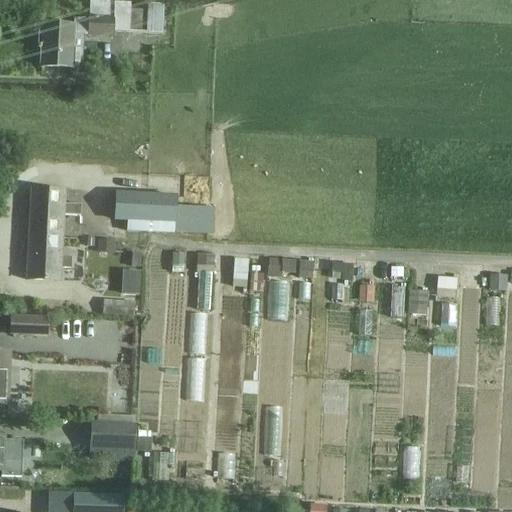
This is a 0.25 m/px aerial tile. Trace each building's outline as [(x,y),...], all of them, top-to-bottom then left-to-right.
[(88,11),(87,27),(39,25),(39,38),(41,39),(40,68),(70,70),(71,50),(82,50),(82,38),(112,39),(112,34),(162,36),(163,14),(88,11)] [(29,236),(60,238),(61,217),(79,217),(79,206),(61,206),(62,192),(32,191),(29,236)] [(176,197),(148,196),(114,194),(113,220),(126,221),(126,233),(199,237),(200,208),(176,206),(176,197)] [(26,281),(58,282),(59,269),(69,270),(69,259),(59,258),(60,238),(29,236),(28,257),(26,281)] [(134,303),(103,301),(101,317),(133,319),(134,303)] [(10,318),(10,336),(46,337),(46,319),(10,318)] [(9,353),(0,352),(0,405),(7,406),(9,353)] [(134,452),(135,426),(91,424),(90,450),(134,452)] [(0,437),(0,472),(0,478),(20,478),(21,442),(3,441),(3,438),(0,437)] [(73,496),(72,511),(121,511),(122,497),(73,496)]
